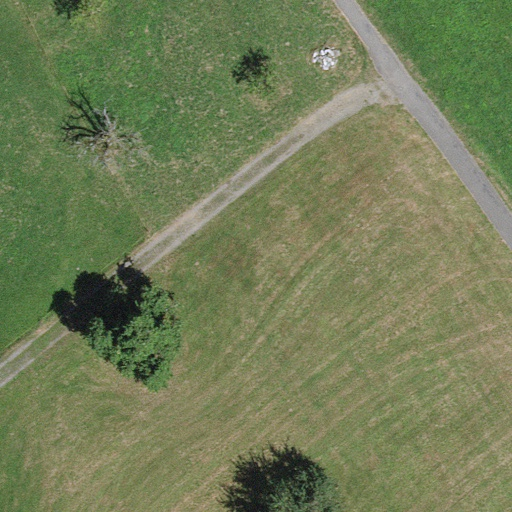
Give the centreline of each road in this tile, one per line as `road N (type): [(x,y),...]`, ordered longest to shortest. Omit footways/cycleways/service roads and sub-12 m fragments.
road 1 (track): [(404,99),(357,101),(315,128),(0,378)]
road 2 (residential): [(337,0),(511,252)]
